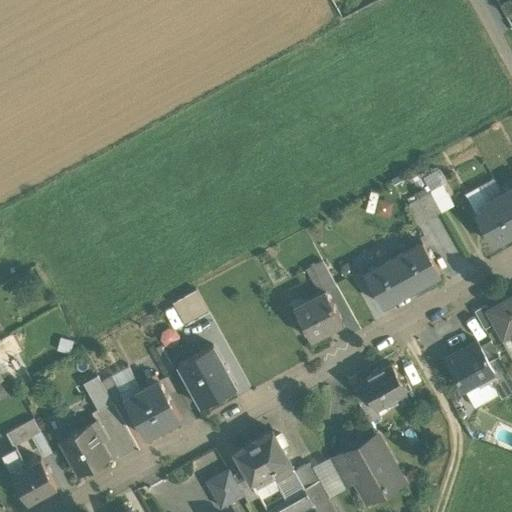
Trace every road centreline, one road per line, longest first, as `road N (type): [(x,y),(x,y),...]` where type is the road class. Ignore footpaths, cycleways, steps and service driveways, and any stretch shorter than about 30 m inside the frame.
road 1 (residential): [(66,511),(511,262)]
road 2 (track): [(440,511),(458,457),(455,423),(402,327)]
